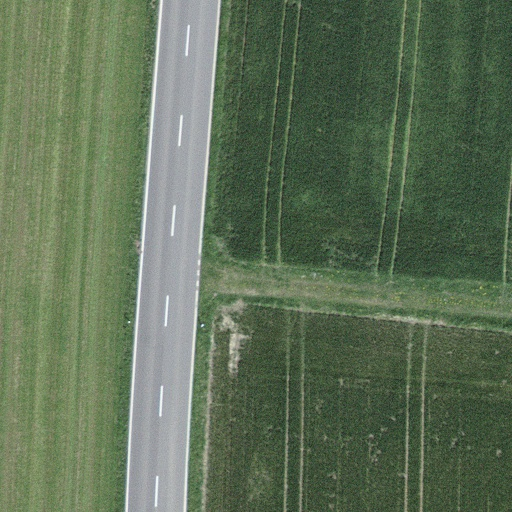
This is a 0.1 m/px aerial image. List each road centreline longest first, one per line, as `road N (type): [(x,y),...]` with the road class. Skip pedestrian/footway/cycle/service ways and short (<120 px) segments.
road 1 (secondary): [(155,511),(191,0)]
road 2 (track): [(169,273),(511,309)]
